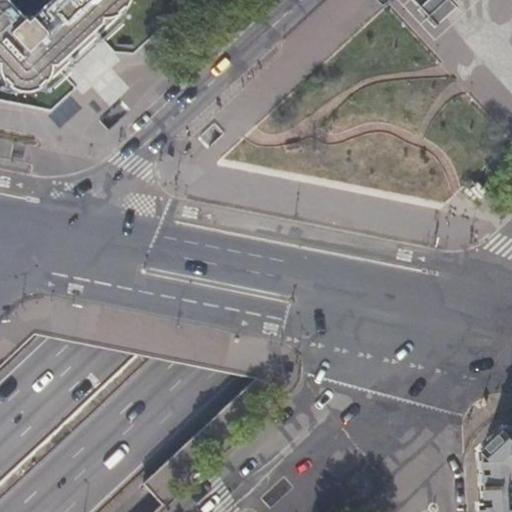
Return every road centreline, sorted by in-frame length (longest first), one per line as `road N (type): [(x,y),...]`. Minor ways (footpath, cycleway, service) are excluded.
road 1 (trunk): [(35,511),(511,72)]
road 2 (trunk): [(453,0),(0,430)]
road 3 (primary): [(431,321),(49,236)]
road 4 (secondary): [(302,0),(49,236)]
road 5 (trunk): [(200,511),(303,418),(431,321)]
road 6 (tertiary): [(373,459),(431,321)]
